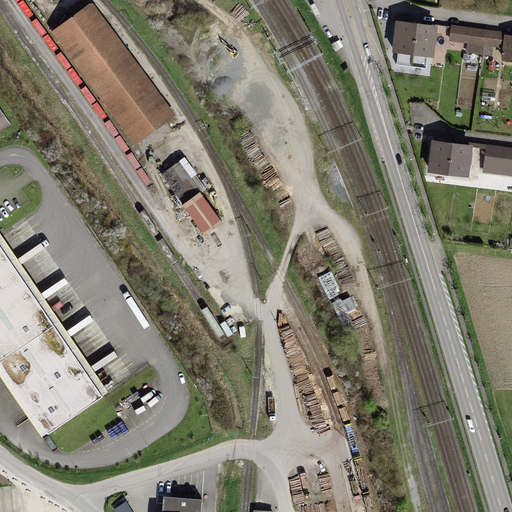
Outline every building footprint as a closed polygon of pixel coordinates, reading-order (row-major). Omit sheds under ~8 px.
[(90,2),(51,31),(135,145),(174,116),(90,2)] [(434,28),(398,23),(394,50),(431,54),(434,28)] [(496,32),(453,26),(451,38),(495,44),(496,32)] [(0,132),(10,126),(0,111),(0,132)] [(430,170),(469,175),(473,147),(434,141),(430,170)] [(511,149),(487,146),(484,170),(511,174),(511,149)] [(199,192),(178,206),(198,235),(219,221),(199,192)] [(0,375),(42,437),(103,398),(106,390),(0,234),(0,375)] [(200,511),(201,500),(163,496),(161,511),(200,511)] [(133,511),(127,500),(113,508),(115,511),(133,511)]
